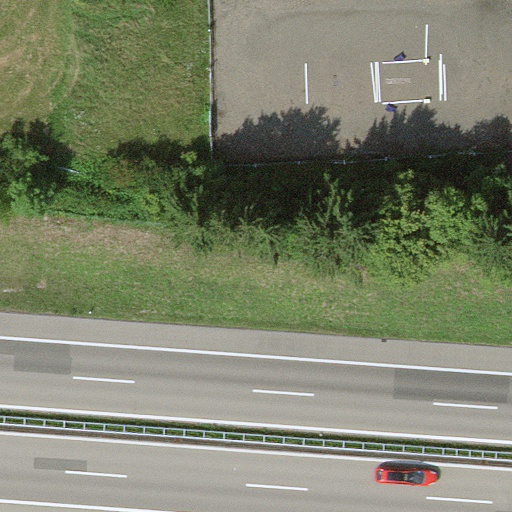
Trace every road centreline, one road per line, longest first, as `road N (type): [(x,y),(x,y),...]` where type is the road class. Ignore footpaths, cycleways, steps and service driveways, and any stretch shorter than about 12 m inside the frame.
road 1 (motorway): [(0,467),(511,504)]
road 2 (motorway): [(511,410),(0,373)]
